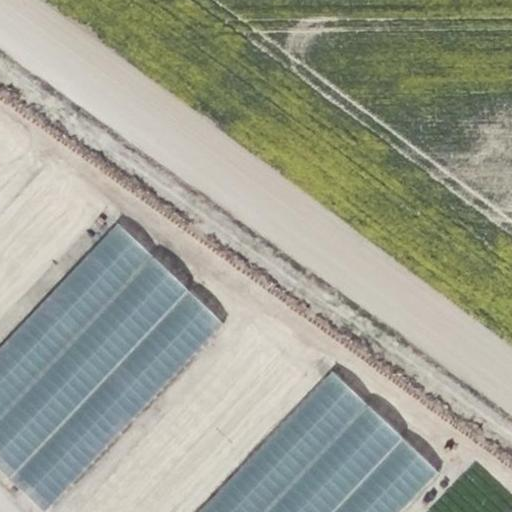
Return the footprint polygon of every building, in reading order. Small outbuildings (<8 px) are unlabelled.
[(0,423),(155,260),(117,224),(0,347),(0,423)] [(191,294),(155,260),(0,423),(0,475),(9,484),(191,294)] [(51,511),(227,328),(191,294),(9,484),(38,511),(51,511)] [(271,511),(370,410),(330,372),(198,511),(271,511)] [(340,511),(406,444),(370,410),(271,511),(340,511)] [(404,511),(439,475),(406,444),(340,511),(404,511)]
